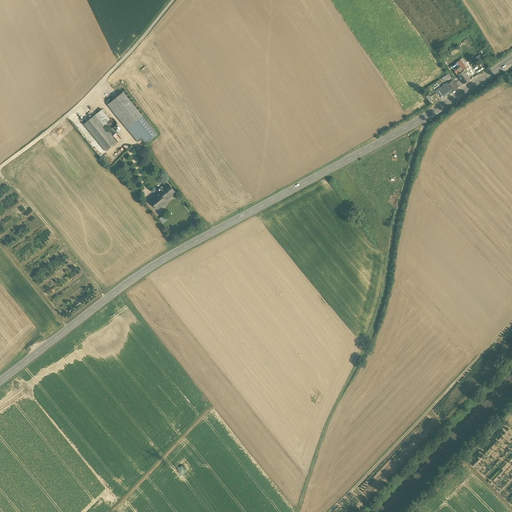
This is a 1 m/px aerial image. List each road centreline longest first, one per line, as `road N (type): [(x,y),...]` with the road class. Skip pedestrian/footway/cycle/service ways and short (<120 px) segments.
road 1 (secondary): [(511,60),(423,119),(142,272),(0,381)]
road 2 (track): [(423,119),(399,199),(383,299),(297,511)]
road 3 (track): [(116,291),(209,406),(110,511)]
road 4 (track): [(325,511),(511,321)]
road 5 (track): [(414,511),(511,411)]
